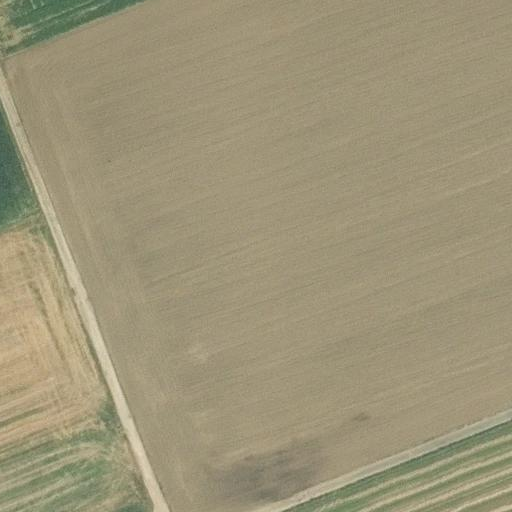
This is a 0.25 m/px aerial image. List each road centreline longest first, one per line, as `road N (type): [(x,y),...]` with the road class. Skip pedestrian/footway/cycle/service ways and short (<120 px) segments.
road 1 (track): [(0,83),(161,511)]
road 2 (track): [(260,511),(511,413)]
